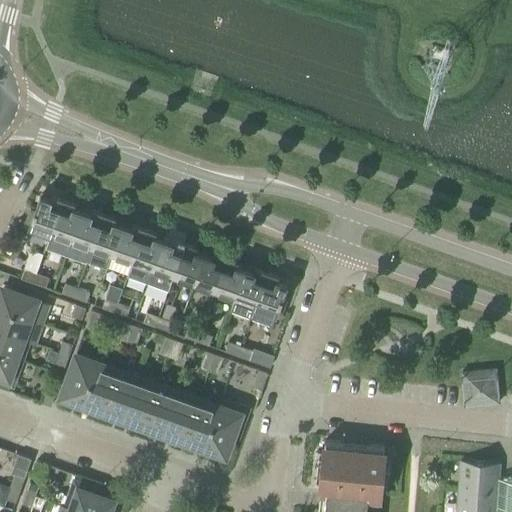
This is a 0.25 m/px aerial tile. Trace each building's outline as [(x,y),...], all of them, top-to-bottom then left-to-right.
[(50,236),(62,200),(50,195),(49,198),(40,195),(34,211),(30,209),(24,226),(50,236)] [(66,254),(82,210),(73,207),(74,204),(62,200),(50,236),(46,247),(66,254)] [(86,261),(103,214),(91,210),(90,213),(82,210),(66,254),(86,261)] [(111,257),(122,224),(114,221),(115,218),(103,214),(86,261),(107,269),(111,257)] [(131,265),(144,229),(132,224),(131,227),(122,224),(111,257),(131,265)] [(148,281),(163,239),(155,236),(156,233),(144,229),(131,265),(128,274),(148,281)] [(172,279),(185,243),(172,239),(171,242),(163,239),(148,281),(169,289),(172,279)] [(193,287),(204,254),(196,251),(197,248),(185,243),(172,279),(193,287)] [(213,294),(226,258),(214,254),(213,257),(204,254),(193,287),(213,294)] [(233,301),(245,268),(237,265),(238,262),(226,258),(213,294),(233,301)] [(33,282),(36,273),(24,268),(21,278),(33,282)] [(250,318),(266,272),(254,268),(253,271),(245,268),(233,301),(230,310),(250,318)] [(287,283),(277,280),(278,276),(266,272),(250,318),(272,325),(275,316),(280,317),(286,301),(281,299),(287,283)] [(49,277),(36,273),(33,282),(45,287),(49,277)] [(74,297),(77,287),(65,283),(61,293),(74,297)] [(2,284),(0,290),(0,308),(29,319),(40,323),(48,303),(11,290),(12,288),(2,284)] [(89,291),(77,287),(74,297),(86,301),(89,291)] [(114,311),(118,302),(105,297),(102,307),(114,311)] [(130,306),(118,302),(114,311),(126,316),(130,306)] [(72,315),(81,318),(85,307),(76,304),(72,315)] [(40,323),(29,319),(0,308),(0,330),(28,340),(33,342),(40,323)] [(94,330),(100,313),(91,310),(85,326),(94,330)] [(155,326),(159,316),(147,312),(143,322),(155,326)] [(171,321),(159,316),(155,326),(167,330),(171,321)] [(127,341),(133,324),(124,321),(118,338),(127,341)] [(142,328),(133,324),(127,341),(136,345),(142,328)] [(196,341),(200,331),(187,326),(184,336),(196,341)] [(0,351),(21,359),(28,340),(0,330),(0,351)] [(212,335),(200,331),(196,341),(208,345),(212,335)] [(167,356),(173,339),(164,336),(158,353),(167,356)] [(182,342),(173,339),(167,356),(176,359),(182,342)] [(63,340),(59,351),(68,355),(72,344),(63,340)] [(237,355),(240,345),(228,341),(225,351),(237,355)] [(249,359),(253,350),(240,345),(237,355),(249,359)] [(253,348),(253,350),(249,359),(269,367),(274,355),(253,348)] [(208,370),(214,353),(205,350),(199,367),(208,370)] [(0,380),(12,385),(21,359),(0,351),(0,380)] [(65,366),(68,355),(59,351),(55,362),(65,366)] [(223,357),(214,353),(208,370),(217,374),(223,357)] [(78,403),(94,360),(76,354),(60,396),(78,403)] [(100,410),(115,368),(94,360),(78,403),(100,410)] [(122,418),(137,375),(115,368),(100,410),(122,418)] [(499,402),(498,393),(496,368),(462,371),(465,405),(499,402)] [(267,372),(259,369),(252,386),(261,389),(267,372)] [(142,425),(157,383),(137,375),(122,418),(142,425)] [(163,433),(178,390),(157,383),(142,425),(163,433)] [(184,440),(199,398),(178,390),(163,433),(184,440)] [(41,402),(51,405),(54,395),(45,391),(41,402)] [(204,448),(221,400),(220,399),(218,404),(199,398),(184,440),(204,448)] [(247,409),(221,400),(204,448),(227,456),(230,446),(228,445),(232,434),(238,436),(247,409)] [(320,484),(319,495),(367,500),(379,501),(380,490),(386,490),(389,458),(383,457),(384,446),(325,440),(324,451),(318,451),(314,483),(320,484)] [(14,465),(27,469),(31,458),(18,453),(14,465)] [(37,460),(33,471),(44,475),(48,464),(37,460)] [(499,462),(461,460),(457,511),(511,511),(511,478),(498,477),(499,462)] [(27,469),(14,465),(11,473),(14,475),(10,486),(20,490),(24,478),(27,469)] [(65,507),(70,508),(81,511),(108,511),(113,498),(104,495),(103,496),(96,494),(98,489),(74,480),(65,507)] [(29,481),(25,492),(35,495),(39,484),(29,481)] [(15,502),(20,490),(10,486),(6,498),(15,502)] [(31,506),(35,495),(25,492),(22,502),(31,506)] [(365,511),(367,500),(319,495),(317,511),(365,511)]
